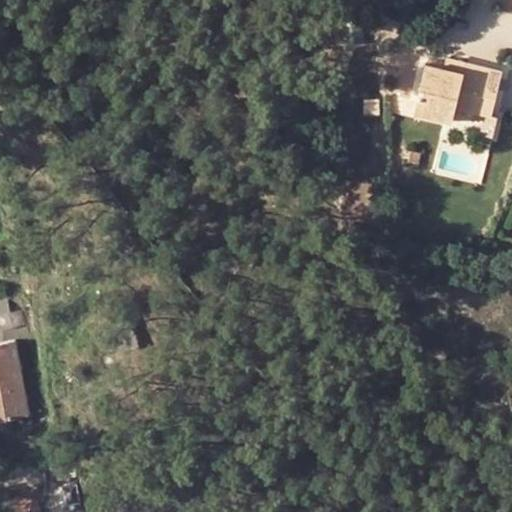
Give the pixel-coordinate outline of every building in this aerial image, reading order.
[(465,59),(446,54),(444,64),(463,69),(465,59)] [(463,69),(455,103),(491,112),(501,68),(465,59),(463,69)] [(425,60),(414,109),(451,117),(455,103),(463,69),(444,64),(425,60)] [(487,126),(494,128),(497,114),(491,112),(487,126)] [(0,341),(0,416),(28,411),(15,338),(0,341)] [(3,509),(3,511),(42,511),(39,501),(32,497),(24,496),(12,500),(7,504),(3,509)]
